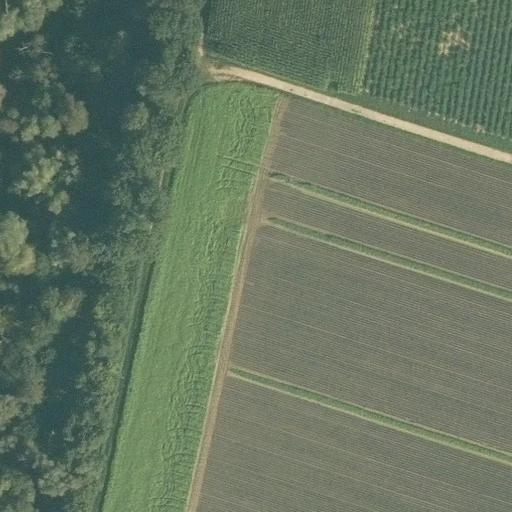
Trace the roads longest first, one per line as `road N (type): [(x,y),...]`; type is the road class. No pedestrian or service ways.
road 1 (track): [(94,511),(194,55)]
road 2 (track): [(194,55),(511,159)]
